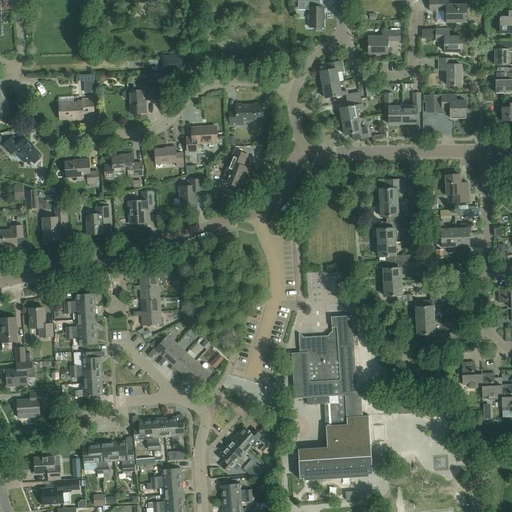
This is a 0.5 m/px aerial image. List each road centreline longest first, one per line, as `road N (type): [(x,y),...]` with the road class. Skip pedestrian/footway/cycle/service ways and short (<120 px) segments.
road 1 (residential): [(0,284),(255,214),(302,152)]
road 2 (residential): [(293,91),(254,81),(210,84),(154,131),(68,138),(36,126),(11,70)]
road 3 (residential): [(302,152),(485,152)]
road 4 (residential): [(341,31),(363,74),(410,72),(412,7)]
